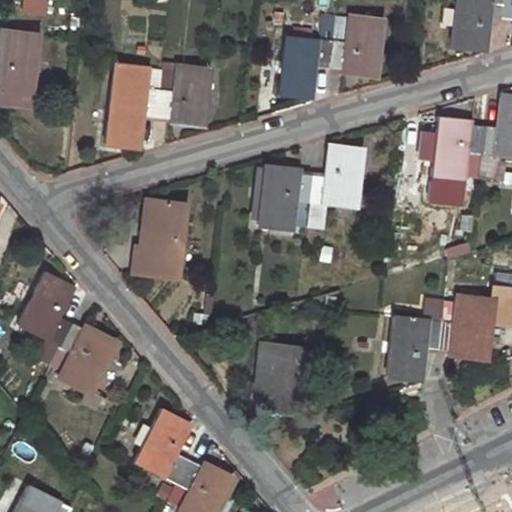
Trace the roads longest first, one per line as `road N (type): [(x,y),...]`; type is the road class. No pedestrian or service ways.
road 1 (residential): [(27,195),(511,57)]
road 2 (residential): [(27,195),(296,511)]
road 3 (residential): [(371,511),(511,442)]
